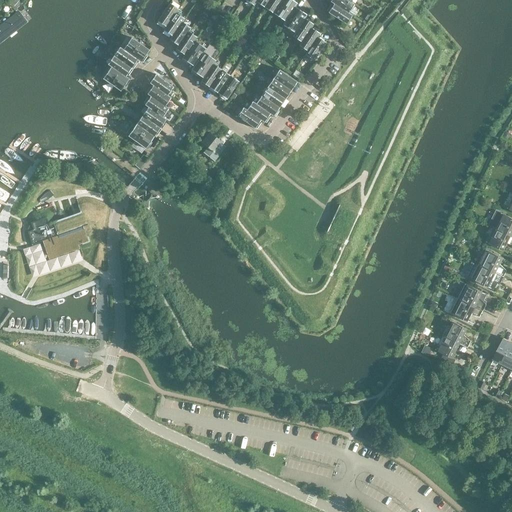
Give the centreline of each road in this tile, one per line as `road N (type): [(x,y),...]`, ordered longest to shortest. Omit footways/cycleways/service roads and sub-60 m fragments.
road 1 (residential): [(105,389),(118,321),(115,215),(201,100)]
road 2 (residential): [(201,100),(244,135),(270,136),(334,51),(314,0)]
road 3 (unclassified): [(111,423),(125,443),(172,468),(213,511)]
